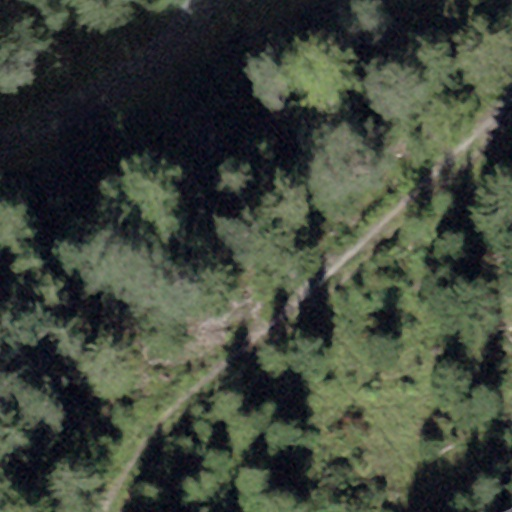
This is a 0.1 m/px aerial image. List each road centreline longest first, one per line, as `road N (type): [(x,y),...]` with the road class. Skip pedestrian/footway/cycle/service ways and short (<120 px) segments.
road 1 (track): [(511,114),(367,233),(222,372),(140,454),(107,511)]
road 2 (track): [(0,148),(47,107),(190,31),(206,0)]
